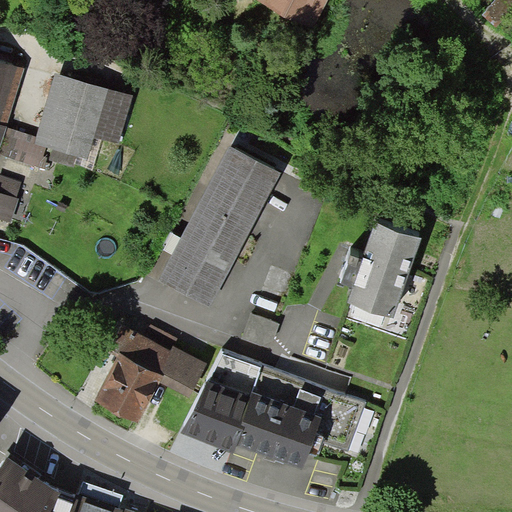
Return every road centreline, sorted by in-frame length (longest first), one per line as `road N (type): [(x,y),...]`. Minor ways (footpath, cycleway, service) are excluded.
road 1 (primary): [(256,511),(129,460),(0,378)]
road 2 (track): [(459,224),(511,109)]
